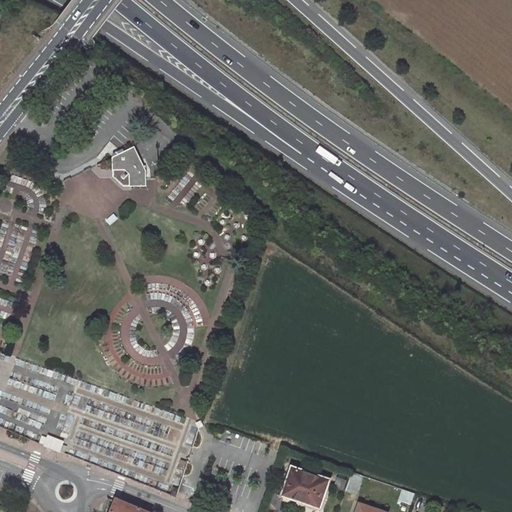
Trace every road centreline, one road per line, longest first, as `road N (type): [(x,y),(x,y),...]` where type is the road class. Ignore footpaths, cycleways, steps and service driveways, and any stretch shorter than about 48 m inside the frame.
road 1 (trunk): [(511,251),(315,120),(159,0)]
road 2 (trunk): [(511,194),(297,0)]
road 3 (trunk): [(63,0),(275,142),(307,146)]
road 4 (trunk): [(307,146),(511,281)]
road 5 (trunk): [(119,0),(307,146)]
road 6 (secondary): [(100,0),(0,123)]
